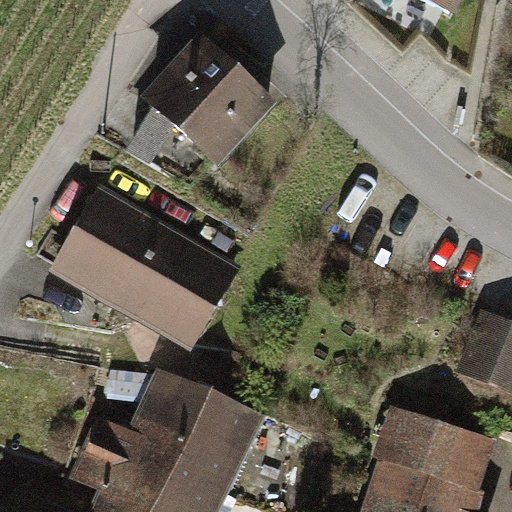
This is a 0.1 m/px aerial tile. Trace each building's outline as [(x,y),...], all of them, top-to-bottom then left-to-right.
[(414,0),(453,19),(462,0),(414,0)] [(301,102),(216,36),(157,112),(243,177),(301,102)] [(253,261),(111,192),(64,286),(207,355),(253,261)] [(511,315),(492,310),(471,383),(511,394),(511,315)] [(108,416),(83,482),(113,494),(106,511),(230,511),(266,420),(167,382),(148,431),(108,416)] [(378,511),(494,511),(500,490),(485,486),(495,448),(402,424),(378,511)] [(0,511),(92,511),(93,510),(0,476),(0,511)]
